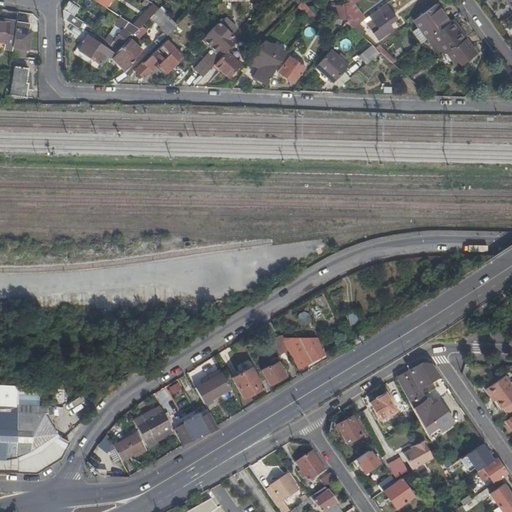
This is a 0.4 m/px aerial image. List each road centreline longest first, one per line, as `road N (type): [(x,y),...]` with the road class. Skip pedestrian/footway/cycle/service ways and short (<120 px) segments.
road 1 (residential): [(511,241),(402,243),(330,268),(125,400),(58,497)]
road 2 (residential): [(44,4),(44,73),(59,90),(511,105)]
road 3 (primary): [(415,329),(183,472)]
road 4 (tertiary): [(310,421),(432,349)]
road 5 (residential): [(432,349),(511,463)]
road 6 (primary): [(183,472),(138,488),(58,497)]
